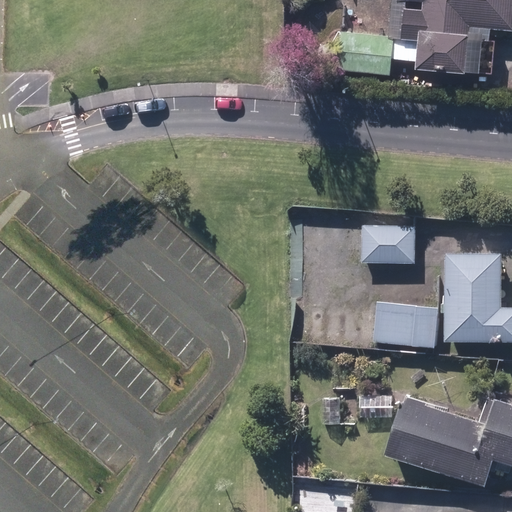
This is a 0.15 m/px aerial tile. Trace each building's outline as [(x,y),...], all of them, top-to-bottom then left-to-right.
[(511,0),(392,0),(389,38),(342,34),(339,71),(390,76),(392,60),(418,62),(417,69),(480,74),(483,33),(469,32),(469,27),(511,31),(511,0)] [(329,258),(345,259),(345,222),(330,221),(329,258)] [(363,262),(416,264),(417,230),(364,229),(363,262)] [(446,340),(511,340),(511,309),(501,309),(502,255),(446,255),(446,340)] [(375,342),(435,348),(440,309),(379,302),(375,342)] [(361,417),(392,418),(392,397),(361,397),(361,417)] [(385,454),(485,486),(493,458),(498,460),(495,470),(510,475),(511,469),(511,403),(489,397),(481,422),(426,405),(427,403),(408,397),(405,405),(401,404),(385,454)] [(324,426),(341,425),(340,401),(324,400),(324,426)]
